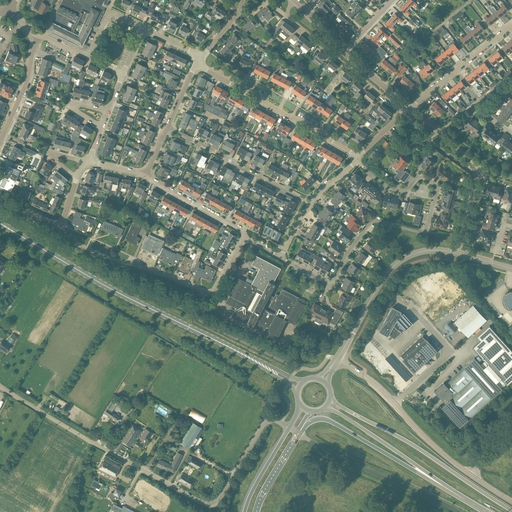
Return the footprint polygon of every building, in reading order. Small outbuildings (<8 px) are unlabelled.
[(43,0),(28,0),(26,6),(44,16),(49,6),(42,2),(43,0)] [(61,0),(47,30),(82,47),(86,39),(71,31),(81,9),(84,5),(73,0),(61,0)] [(73,0),(84,5),(81,9),(87,12),(83,18),(85,19),(83,23),(91,27),(94,29),(108,0),(73,0)] [(133,0),(131,6),(133,7),(131,11),(135,13),(136,12),(139,13),(141,7),(142,6),(136,3),(137,0),(133,0)] [(205,0),(194,0),(194,1),(192,0),(186,0),(183,4),(182,6),(183,7),(185,8),(186,9),(189,5),(189,4),(190,3),(195,6),(197,3),(202,6),(205,0)] [(319,5),(326,13),(330,8),(329,6),(332,3),(329,0),(320,0),(320,1),(321,3),(319,5)] [(141,7),(139,13),(145,16),(146,13),(149,15),(151,8),(154,4),(151,2),(149,7),(146,6),(148,2),(146,1),(145,4),(144,3),(142,7),(141,7)] [(356,6),(353,9),(358,14),(364,8),(357,2),(354,4),(356,6)] [(407,11),(410,8),(405,3),(400,8),(405,13),(408,16),(410,14),(407,11)] [(499,8),(504,14),(509,10),(503,3),(500,5),(502,7),(499,8)] [(212,13),(209,10),(205,16),(210,20),(214,14),(215,14),(216,13),(222,17),(225,12),(216,6),(212,13)] [(491,8),(499,18),(504,14),(499,8),(497,11),(493,6),(491,8)] [(267,20),(271,17),(269,15),(272,12),(268,7),(261,12),(258,15),(260,17),(263,15),(267,20)] [(351,7),(346,13),(353,19),(358,14),(353,9),(351,7)] [(149,15),(151,15),(149,18),(156,21),(159,15),(160,13),(162,9),(160,8),(158,11),(151,8),(149,15)] [(491,8),(489,9),(493,14),(490,16),(494,22),(499,18),(491,8)] [(87,12),(81,9),(71,31),(86,39),(91,27),(83,23),(85,19),(83,18),(87,12)] [(159,15),(156,21),(162,24),(163,22),(165,23),(169,15),(166,13),(166,15),(162,13),(164,10),(164,9),(162,9),(159,15)] [(167,26),(170,28),(169,29),(173,31),(174,29),(174,30),(175,27),(177,27),(179,23),(173,20),(174,17),(175,18),(177,13),(171,10),(169,15),(172,17),(170,19),(167,26)] [(395,13),(390,18),(395,23),(398,20),(401,23),(403,21),(400,18),(395,13)] [(420,17),(416,13),(408,21),(421,33),(422,33),(424,36),(425,34),(432,29),(428,25),(425,29),(418,22),(418,21),(417,20),(420,17)] [(345,18),(340,14),(337,17),(341,21),(337,25),(345,32),(349,28),(342,21),(345,18)] [(490,25),(494,22),(490,16),(488,18),(486,16),(484,18),(490,25)] [(192,19),(190,18),(188,21),(191,23),(188,29),(192,30),(195,24),(196,22),(196,21),(192,19)] [(393,26),(395,23),(390,18),(385,23),(390,28),(391,28),(394,31),(396,29),(393,26)] [(253,22),(251,19),(243,26),(246,31),(254,25),(255,27),(258,24),(256,21),(253,22)] [(289,24),(286,21),(285,22),(285,21),(283,23),(281,22),(272,32),(277,36),(280,32),(288,38),(291,35),(295,30),(289,24)] [(186,23),(183,22),(181,26),(180,27),(178,32),(186,35),(187,32),(188,31),(188,29),(185,27),(186,23)] [(477,26),(475,28),(479,34),(484,30),(478,22),(476,24),(477,26)] [(475,37),(479,34),(475,28),(472,30),(467,24),(466,26),(467,27),(475,37)] [(194,30),(192,35),(195,37),(202,41),(205,36),(200,33),(201,31),(202,31),(203,28),(199,25),(195,31),(194,30)] [(466,36),(470,41),(475,37),(467,27),(465,29),(468,33),(466,36)] [(376,33),(381,38),(383,35),(386,38),(388,36),(385,33),(380,28),(376,33)] [(392,35),(402,44),(405,41),(395,31),(392,35)] [(381,38),(376,33),(371,38),(376,43),(379,46),(381,44),(378,41),(381,38)] [(230,40),(238,47),(241,44),(240,44),(242,42),(240,40),(240,39),(235,35),(230,40)] [(302,45),(307,40),(301,35),(296,40),(302,45)] [(402,44),(392,35),(389,37),(393,42),(398,47),(401,43),(402,44)] [(465,45),(470,41),(466,36),(463,37),(462,35),(459,37),(465,45)] [(238,47),(230,40),(226,45),(231,50),(235,45),(238,47)] [(307,40),(302,45),(300,48),(297,51),(300,53),(302,51),(306,53),(308,50),(313,45),(307,40)] [(17,50),(15,42),(10,43),(11,45),(8,51),(9,51),(5,60),(11,63),(11,64),(12,64),(14,65),(18,55),(17,54),(17,50)] [(145,48),(153,51),(156,46),(148,42),(145,48)] [(372,49),(365,43),(361,47),(368,54),(372,49)] [(449,47),(454,54),(459,50),(454,44),(449,47)] [(511,49),(507,44),(502,48),(509,55),(511,53),(509,51),(511,49)] [(226,55),(231,50),(226,45),(221,50),(226,55)] [(375,48),(384,56),(386,52),(380,46),(377,49),(376,48),(375,48)] [(454,54),(449,47),(445,51),(450,57),(454,54)] [(150,57),(153,51),(145,48),(142,53),(150,57)] [(384,56),(375,48),(373,51),(380,57),(379,58),(381,59),(384,56)] [(164,57),(171,60),(173,54),(167,51),(164,57)] [(316,52),(313,55),(315,57),(314,58),(321,64),(323,62),(324,60),(327,57),(320,51),(318,54),(316,52)] [(440,55),(445,61),(450,57),(445,51),(440,55)] [(498,51),(493,55),(501,65),(498,61),(503,57),(498,51)] [(180,57),(173,54),(171,60),(177,63),(180,57)] [(390,64),(393,61),(397,56),(395,54),(391,58),(390,57),(387,61),(384,59),(380,64),(386,69),(390,64)] [(440,65),(445,61),(440,55),(435,59),(440,65)] [(499,67),(501,65),(493,55),(488,59),(493,65),(496,63),(499,67)] [(250,60),(242,56),(242,58),(239,64),(246,67),(247,66),(250,68),(252,69),(257,60),(254,59),(255,58),(251,57),(250,60)] [(75,57),(72,63),(81,68),(84,62),(75,57)] [(180,57),(177,63),(184,66),(186,60),(180,57)] [(51,61),(42,58),(38,73),(47,76),(47,75),(52,76),(55,77),(56,74),(53,73),(48,72),(51,61)] [(261,75),(268,60),(266,59),(263,63),(262,63),(261,66),(257,65),(254,71),(261,75)] [(268,60),(261,75),(267,78),(271,72),(266,69),(268,66),(271,61),(268,60)] [(329,67),(334,71),(338,66),(331,60),(327,65),(325,67),(327,69),(329,67)] [(386,69),(392,74),(396,69),(393,67),(396,64),(395,63),(393,61),(390,64),(386,69)] [(420,63),(429,74),(434,70),(429,64),(427,66),(425,63),(424,64),(422,61),(420,63)] [(484,62),(479,66),(482,70),(484,72),(489,68),(484,62)] [(65,67),(62,73),(67,74),(72,64),(68,63),(66,68),(65,67)] [(137,63),(135,69),(143,73),(146,67),(137,63)] [(429,74),(420,63),(418,64),(420,67),(420,68),(422,70),(419,72),(424,78),(429,74)] [(97,68),(89,64),(86,71),(94,75),(97,68)] [(407,69),(404,66),(397,74),(400,77),(407,69)] [(479,66),(475,70),(479,76),(484,72),(479,66)] [(271,80),(277,83),(282,72),(284,69),(282,68),(280,71),(279,71),(277,75),(275,73),(271,80)] [(140,79),(143,73),(135,69),(132,75),(132,76),(135,77),(136,77),(140,79)] [(352,77),(342,69),(337,74),(331,82),(324,90),(330,95),(342,80),(343,81),(344,80),(347,83),(352,77)] [(282,72),(277,83),(283,86),(286,79),(288,75),(290,72),(287,70),(285,74),(282,72)] [(475,70),(470,74),(475,80),(479,76),(475,70)] [(111,74),(103,71),(100,78),(107,82),(111,74)] [(167,77),(167,76),(172,78),(168,86),(174,89),(177,81),(176,81),(178,77),(165,71),(165,72),(162,75),(167,77)] [(508,74),(506,72),(503,74),(501,71),(497,74),(501,79),(505,76),(505,77),(508,74)] [(328,80),(331,82),(337,74),(334,72),(328,80)] [(67,74),(62,73),(58,80),(68,83),(71,76),(69,75),(67,74)] [(400,81),(404,85),(414,75),(411,73),(407,77),(405,76),(400,81)] [(470,84),(475,80),(470,74),(465,78),(470,84)] [(412,82),(417,77),(414,75),(404,85),(409,90),(414,84),(412,82)] [(36,86),(37,86),(37,87),(45,90),(47,90),(49,85),(49,86),(50,84),(49,83),(50,83),(53,84),(53,85),(57,86),(59,81),(48,78),(47,82),(41,80),(40,83),(38,83),(38,84),(37,84),(36,86)] [(210,86),(207,90),(210,92),(214,86),(215,84),(206,80),(201,78),(198,85),(203,87),(205,83),(210,86)] [(72,95),(80,97),(82,88),(84,84),(84,81),(79,79),(78,86),(75,85),(72,95)] [(292,82),(286,79),(283,86),(288,89),(292,82)] [(301,88),(297,95),(302,98),(307,92),(304,90),(307,86),(312,89),(315,85),(307,79),(301,88)] [(5,83),(0,81),(0,93),(4,96),(8,98),(11,92),(13,92),(14,90),(13,88),(8,85),(9,83),(6,81),(5,81),(5,83)] [(350,88),(356,93),(354,96),(357,98),(362,92),(360,90),(363,86),(356,81),(350,88)] [(456,84),(461,91),(466,87),(461,81),(456,84)] [(452,88),(456,94),(461,91),(456,84),(452,88)] [(98,86),(97,86),(95,85),(93,89),(93,91),(91,97),(95,97),(94,100),(102,102),(104,95),(96,93),(96,92),(97,92),(98,86)] [(210,105),(213,106),(214,105),(214,103),(215,101),(216,101),(219,95),(223,89),(216,85),(214,90),(213,91),(216,93),(211,102),(210,105)] [(292,91),(297,95),(301,88),(296,85),(292,91)] [(128,86),(125,92),(133,95),(136,89),(128,86)] [(161,89),(162,90),(159,96),(163,98),(168,101),(171,94),(166,92),(167,89),(162,86),(161,89)] [(44,93),(45,90),(37,87),(35,92),(37,92),(36,95),(42,97),(41,101),(48,103),(49,100),(45,99),(45,98),(46,98),(47,94),(44,93)] [(91,88),(90,89),(90,90),(82,88),(80,97),(88,99),(88,96),(91,97),(93,91),(93,89),(91,88)] [(209,94),(210,92),(207,90),(207,91),(205,90),(204,92),(196,88),(193,95),(198,97),(200,94),(203,95),(203,94),(206,96),(207,93),(209,94)] [(452,98),(456,94),(452,88),(447,92),(452,98)] [(228,93),(229,93),(223,89),(216,101),(219,103),(223,97),(227,99),(230,94),(228,93)] [(376,97),(368,91),(364,96),(372,102),(371,103),(374,105),(376,103),(373,100),(376,97)] [(131,101),(133,95),(125,92),(123,98),(131,101)] [(312,105),(318,95),(316,94),(315,95),(311,92),(310,95),(305,101),(312,105)] [(447,102),(452,98),(447,92),(442,96),(447,102)] [(159,96),(153,94),(155,95),(153,98),(161,101),(160,105),(161,105),(166,107),(168,101),(163,98),(159,96)] [(238,98),(232,94),(225,107),(228,108),(229,106),(233,108),(235,104),(238,98)] [(312,105),(317,108),(321,102),(319,101),(321,97),(318,95),(312,105)] [(330,95),(324,104),(321,102),(317,108),(322,112),(333,97),(330,95)] [(322,112),(328,116),(332,110),(329,108),(334,101),(333,100),(335,98),(333,97),(322,112)] [(241,107),(244,101),(238,98),(235,104),(241,107)] [(197,101),(192,99),(189,106),(194,108),(196,104),(202,107),(203,103),(197,100),(197,101)] [(434,112),(444,101),(442,100),(440,102),(439,101),(437,104),(435,102),(429,107),(434,112)] [(241,107),(240,110),(238,113),(235,118),(239,120),(245,109),(248,111),(251,105),(244,101),(241,107)] [(446,104),(444,101),(434,112),(439,116),(444,110),(442,108),(446,104)] [(380,116),(381,114),(387,107),(382,103),(380,106),(377,104),(372,110),(380,116)] [(510,113),(511,111),(511,107),(507,103),(505,107),(501,104),(500,106),(510,113)] [(27,111),(24,116),(29,118),(32,120),(37,122),(40,115),(43,108),(39,106),(35,104),(32,109),(31,108),(30,110),(29,110),(28,112),(27,111)] [(507,118),(510,113),(500,106),(499,107),(502,110),(500,113),(507,118)] [(248,122),(252,124),(252,123),(254,120),(256,117),(260,110),(254,107),(250,114),(253,116),(252,118),(251,117),(248,122)] [(386,119),(387,120),(389,118),(393,112),(387,107),(381,114),(386,119)] [(117,113),(117,114),(124,117),(127,111),(119,108),(117,113)] [(154,117),(160,119),(163,113),(157,110),(156,114),(146,110),(145,113),(148,114),(151,116),(154,117)] [(261,120),(265,113),(260,110),(256,117),(261,120)] [(183,119),(197,125),(201,117),(197,116),(195,120),(190,117),(191,115),(186,112),(183,119)] [(341,125),(345,120),(349,114),(346,112),(342,118),(339,115),(335,121),(341,125)] [(68,124),(72,118),(66,113),(62,120),(60,122),(67,127),(68,125),(68,124)] [(270,116),(265,113),(261,120),(263,121),(260,128),(263,130),(270,116)] [(503,123),(507,118),(500,113),(497,116),(494,114),(493,115),(503,123)] [(124,117),(117,114),(114,119),(122,122),(123,120),(124,117)] [(276,119),(270,116),(263,130),(266,131),(269,125),(272,126),(276,119)] [(154,117),(151,124),(157,126),(160,119),(154,117)] [(201,117),(197,125),(195,128),(199,130),(197,134),(201,137),(205,129),(201,128),(202,125),(203,126),(204,122),(205,119),(201,117)] [(75,128),(79,122),(72,118),(68,124),(75,128)] [(471,129),(477,120),(476,118),(474,121),(471,119),(469,120),(467,118),(460,124),(466,129),(468,127),(471,129)] [(122,122),(114,119),(112,125),(120,128),(122,122)] [(195,130),(195,128),(197,125),(183,119),(180,126),(185,128),(187,124),(193,127),(192,128),(195,130)] [(345,120),(341,125),(347,129),(351,124),(345,120)] [(477,120),(471,129),(473,131),(472,133),(477,137),(482,130),(479,128),(480,126),(478,124),(479,121),(477,120)] [(24,123),(21,130),(36,137),(31,135),(33,129),(43,133),(45,129),(29,121),(27,125),(24,123)] [(280,134),(286,125),(280,122),(275,131),(273,130),(269,137),(271,138),(273,135),(275,136),(277,133),(280,134)] [(212,130),(210,135),(212,136),(209,141),(214,143),(217,136),(214,134),(219,125),(216,123),(214,127),(212,130)] [(482,134),(488,139),(493,132),(489,130),(492,127),(487,123),(482,130),(483,129),(485,131),(482,134)] [(85,125),(81,132),(88,136),(92,130),(85,125)] [(118,134),(120,128),(112,125),(110,130),(118,134)] [(280,134),(278,138),(280,139),(282,136),(285,138),(283,142),(285,143),(288,138),(286,137),(291,128),(286,125),(280,134)] [(360,130),(357,128),(354,132),(357,134),(356,136),(363,140),(367,134),(363,131),(360,130)] [(143,135),(146,136),(152,138),(155,132),(149,129),(147,133),(138,129),(137,132),(139,133),(143,135)] [(205,129),(201,137),(206,139),(208,134),(210,135),(212,130),(211,130),(209,129),(208,131),(205,129)] [(269,136),(269,137),(273,130),(273,129),(270,134),(266,132),(262,139),(266,141),(269,136)] [(36,137),(21,130),(18,137),(25,140),(26,137),(30,138),(29,139),(35,141),(36,137)] [(293,147),(301,134),(295,131),(291,137),(297,141),(293,147)] [(217,136),(214,143),(218,145),(221,140),(223,141),(225,135),(219,132),(217,136)] [(488,139),(496,145),(503,135),(498,132),(496,135),(493,132),(488,139)] [(226,149),(232,139),(230,138),(229,138),(228,134),(226,133),(225,135),(223,141),(224,142),(222,147),(226,149)] [(496,145),(494,148),(497,144),(500,146),(504,149),(510,142),(507,140),(510,137),(505,133),(503,135),(496,145)] [(302,144),(306,137),(301,134),(293,147),(294,147),(295,148),(296,148),(299,142),(302,144)] [(63,141),(63,138),(56,136),(55,138),(53,146),(61,148),(63,141)] [(106,142),(113,145),(115,139),(108,136),(106,142)] [(149,145),(152,138),(146,136),(143,142),(149,145)] [(302,144),(307,147),(311,140),(306,137),(302,144)] [(64,138),(63,138),(63,141),(61,148),(68,150),(70,143),(63,141),(64,138)] [(240,143),(232,139),(226,149),(231,152),(234,147),(237,148),(240,143)] [(311,140),(307,147),(313,150),(317,143),(311,140)] [(391,145),(384,140),(380,145),(387,151),(391,145)] [(188,147),(173,141),(170,148),(175,150),(176,147),(182,150),(182,151),(185,153),(188,147)] [(113,145),(106,142),(103,147),(111,150),(113,145)] [(247,146),(242,143),(237,153),(237,154),(240,156),(244,158),(248,151),(249,149),(246,147),(247,146)] [(84,147),(77,145),(75,152),(82,154),(83,152),(86,153),(88,148),(84,147)] [(264,150),(271,153),(273,148),(267,145),(264,150)] [(317,152),(323,155),(327,149),(321,145),(317,152)] [(35,155),(36,153),(21,146),(19,149),(14,146),(9,156),(9,157),(8,159),(12,161),(14,159),(15,159),(16,155),(22,158),(24,153),(32,157),(33,154),(35,155)] [(109,156),(111,150),(103,147),(101,153),(109,156)] [(132,149),(131,152),(134,153),(137,154),(143,157),(146,151),(140,148),(139,152),(132,149)] [(251,155),(253,156),(257,148),(256,149),(255,149),(254,151),(255,152),(252,151),(251,153),(248,151),(249,149),(244,158),(249,161),(251,155)] [(257,148),(253,156),(255,157),(252,162),(257,165),(261,155),(260,157),(257,156),(260,149),(257,148)] [(323,155),(328,158),(332,152),(327,149),(323,155)] [(433,152),(430,149),(423,158),(426,160),(422,166),(428,171),(434,163),(430,160),(432,157),(430,156),(433,152)] [(332,152),(328,158),(333,161),(337,156),(337,155),(332,152)] [(197,166),(202,155),(198,153),(195,158),(192,156),(189,162),(193,165),(195,161),(198,163),(197,166)] [(140,164),(143,157),(137,154),(134,161),(140,164)] [(175,157),(167,154),(164,161),(173,165),(174,161),(180,163),(183,157),(181,156),(177,154),(175,157)] [(201,166),(204,168),(206,164),(204,163),(207,158),(202,155),(197,166),(201,168),(201,166)] [(268,159),(261,155),(257,165),(261,167),(264,162),(266,163),(268,159)] [(337,155),(337,156),(333,161),(339,165),(343,158),(337,155)] [(404,159),(401,156),(398,159),(397,158),(395,161),(396,161),(394,164),(397,166),(396,168),(397,168),(395,171),(398,173),(394,178),(398,181),(400,179),(404,182),(410,175),(405,171),(403,170),(406,166),(407,166),(409,163),(408,163),(409,162),(406,160),(406,161),(404,159)] [(203,170),(209,173),(211,169),(215,162),(211,159),(208,165),(206,164),(204,168),(203,170)] [(329,162),(327,161),(321,171),(323,172),(329,162)] [(52,167),(46,162),(42,167),(45,170),(43,173),(46,175),(44,176),(47,178),(49,176),(51,174),(48,172),(52,167)] [(218,163),(216,162),(215,162),(211,169),(214,170),(213,172),(217,174),(219,170),(217,169),(220,164),(219,164),(218,163)] [(267,170),(274,173),(276,167),(270,164),(267,170)] [(286,164),(280,176),(286,180),(289,174),(287,172),(288,169),(287,169),(289,166),(286,164)] [(16,177),(17,178),(20,171),(8,165),(3,176),(14,180),(16,177)] [(452,174),(440,165),(435,172),(442,177),(441,178),(445,181),(446,180),(449,182),(451,179),(454,181),(457,178),(453,175),(453,176),(452,175),(452,174)] [(169,166),(168,169),(162,167),(159,174),(167,177),(169,173),(171,174),(172,172),(176,174),(178,170),(173,168),(169,166)] [(219,170),(217,174),(220,176),(221,174),(224,175),(223,178),(228,168),(223,166),(221,171),(219,170)] [(283,171),(276,167),(274,173),(280,176),(283,171)] [(232,170),(228,168),(223,178),(231,182),(235,173),(232,171),(232,170)] [(55,183),(62,175),(57,171),(51,178),(54,180),(51,184),(46,182),(45,184),(44,187),(49,189),(52,191),(55,183)] [(88,173),(87,173),(85,180),(88,180),(87,183),(92,185),(93,182),(91,181),(94,174),(91,174),(92,173),(89,172),(88,173)] [(352,186),(358,191),(364,182),(361,180),(362,178),(356,173),(351,180),(353,181),(352,183),(352,185),(352,186)] [(235,178),(232,184),(240,188),(245,177),(245,175),(242,174),(241,175),(238,180),(235,178)] [(67,180),(62,175),(55,183),(52,191),(62,195),(63,192),(60,190),(62,186),(67,180)] [(108,192),(111,177),(104,175),(103,181),(108,183),(108,186),(107,186),(107,189),(105,189),(105,191),(108,192)] [(12,184),(14,180),(3,176),(0,182),(0,186),(11,191),(14,185),(12,184)] [(306,180),(311,185),(315,180),(311,176),(306,180)] [(118,178),(111,177),(108,192),(108,193),(111,193),(112,190),(115,191),(115,194),(117,195),(118,190),(120,182),(118,181),(118,178)] [(245,177),(240,188),(245,190),(242,196),(245,197),(245,196),(248,191),(250,186),(247,185),(250,179),(245,177)] [(190,184),(186,190),(193,193),(196,187),(192,185),(196,179),(193,178),(191,181),(190,184)] [(122,182),(120,182),(118,190),(125,191),(126,189),(129,189),(130,181),(123,179),(122,182)] [(186,190),(190,184),(187,182),(183,180),(180,186),(186,190)] [(311,185),(306,180),(302,185),(306,190),(311,185)] [(29,183),(25,181),(22,189),(20,195),(27,199),(29,196),(31,197),(34,190),(28,188),(27,191),(25,190),(29,183)] [(259,191),(262,185),(256,182),(253,188),(259,191)] [(358,191),(362,194),(365,191),(368,194),(373,187),(368,182),(366,184),(364,182),(358,191)] [(145,187),(138,183),(134,191),(140,195),(145,187)] [(193,193),(199,196),(202,191),(203,191),(207,185),(203,183),(199,189),(196,187),(193,193)] [(492,195),(495,185),(492,184),(492,185),(488,184),(487,187),(485,186),(482,195),(488,197),(488,194),(492,195)] [(82,189),(81,192),(81,193),(82,193),(88,195),(92,196),(94,189),(98,190),(99,187),(98,186),(96,186),(92,185),(91,187),(83,185),(82,189)] [(265,195),(268,189),(262,185),(259,191),(265,195)] [(497,185),(495,185),(492,195),(495,196),(495,199),(500,200),(502,191),(499,190),(500,188),(496,187),(497,185)] [(345,191),(353,197),(356,193),(355,192),(348,187),(345,191)] [(379,191),(373,187),(368,194),(371,196),(369,198),(375,203),(379,201),(381,196),(377,193),(379,191)] [(443,195),(442,198),(453,200),(454,195),(457,196),(458,191),(449,188),(448,192),(445,191),(444,195),(443,195)] [(203,199),(210,202),(216,190),(214,189),(210,195),(207,193),(203,199)] [(268,189),(265,195),(272,198),(275,192),(268,189)] [(511,191),(505,189),(503,199),(507,200),(506,202),(511,203),(511,200),(511,195),(511,191)] [(159,194),(152,190),(149,196),(149,197),(147,200),(155,205),(157,201),(156,200),(159,194)] [(335,195),(341,200),(344,202),(345,203),(346,201),(346,200),(345,199),(347,197),(349,194),(343,190),(341,192),(339,190),(337,193),(335,195)] [(147,194),(144,192),(138,202),(141,204),(147,194)] [(61,198),(56,195),(52,205),(51,206),(57,208),(61,198)] [(341,200),(335,195),(331,201),(334,203),(332,205),(334,207),(333,207),(337,210),(339,207),(338,205),(341,200)] [(400,199),(385,195),(383,204),(397,208),(400,199)] [(157,214),(161,217),(164,212),(165,209),(167,206),(170,200),(164,197),(161,201),(160,202),(164,204),(162,207),(161,207),(157,214)] [(216,206),(219,200),(213,197),(210,202),(216,206)] [(86,209),(88,201),(89,201),(86,200),(79,198),(77,206),(83,208),(86,209)] [(453,200),(442,198),(441,201),(443,201),(442,205),(445,206),(444,210),(452,212),(454,207),(451,206),(453,200)] [(31,205),(45,211),(51,214),(52,211),(55,212),(57,208),(51,206),(52,205),(48,203),(46,205),(36,201),(37,200),(34,199),(31,205)] [(170,200),(167,206),(173,209),(176,203),(170,200)] [(219,200),(216,206),(222,209),(226,204),(219,200)] [(286,205),(293,208),(296,202),(291,200),(289,203),(286,201),(284,204),(286,205)] [(365,206),(361,203),(357,200),(356,200),(354,202),(359,205),(357,208),(361,210),(358,213),(359,217),(364,220),(370,213),(365,210),(367,207),(365,206)] [(240,219),(249,202),(246,201),(244,206),(244,205),(240,211),(237,209),(233,215),(240,219)] [(249,202),(240,219),(246,222),(249,216),(246,214),(247,213),(248,213),(252,204),(249,202)] [(408,212),(416,214),(415,219),(420,221),(422,217),(419,216),(421,206),(409,203),(405,202),(403,213),(407,214),(408,212)] [(179,213),(183,207),(176,203),(173,209),(177,211),(173,218),(176,219),(179,213)] [(226,204),(223,209),(229,213),(232,207),(226,204)] [(286,205),(283,210),(290,214),(293,208),(286,205)] [(322,211),(330,217),(332,215),(335,216),(338,211),(342,214),(338,211),(337,210),(333,207),(331,210),(326,206),(322,211)] [(144,209),(140,207),(137,212),(141,214),(143,216),(145,212),(143,211),(144,209)] [(189,210),(183,207),(179,213),(186,216),(189,210)] [(489,220),(497,222),(499,215),(492,213),(493,210),(492,210),(488,209),(487,209),(485,214),(490,216),(489,220)] [(81,213),(75,211),(73,216),(75,216),(72,222),(71,225),(78,228),(86,232),(88,226),(91,228),(94,221),(86,217),(84,221),(79,218),(81,213)] [(330,217),(322,211),(319,216),(324,220),(322,223),(326,226),(327,227),(331,222),(328,220),(330,217)] [(193,212),(189,218),(196,222),(199,216),(193,212)] [(252,226),(256,220),(257,217),(259,214),(256,212),(253,218),(249,216),(246,222),(252,226)] [(348,212),(344,218),(351,222),(348,226),(355,232),(360,225),(357,223),(359,220),(348,212)] [(444,213),(442,213),(440,219),(437,219),(435,226),(444,228),(446,223),(447,224),(449,215),(444,213)] [(278,216),(277,219),(286,224),(289,218),(283,215),(282,218),(278,216)] [(194,224),(192,228),(195,229),(197,226),(201,228),(202,225),(205,219),(199,216),(196,222),(194,224)] [(260,219),(257,217),(256,220),(252,226),(259,229),(262,223),(258,221),(260,219)] [(212,223),(205,219),(202,225),(201,228),(200,228),(201,228),(202,225),(208,229),(212,223)] [(286,224),(277,219),(275,222),(279,224),(277,227),(278,227),(283,230),(286,224)] [(123,229),(104,220),(100,228),(119,237),(123,229)] [(497,222),(489,220),(488,224),(483,222),(483,224),(482,228),(488,230),(489,227),(495,229),(496,224),(497,222)] [(311,229),(319,234),(322,228),(324,229),(326,226),(322,223),(320,221),(317,225),(314,223),(311,229)] [(218,226),(212,223),(208,229),(215,232),(218,226)] [(140,227),(132,224),(128,233),(125,239),(128,241),(128,240),(136,244),(139,238),(135,236),(140,227)] [(275,231),(266,226),(264,231),(266,232),(266,234),(267,234),(268,235),(271,236),(271,235),(272,235),(271,236),(278,240),(281,233),(275,230),(275,231)] [(351,233),(342,226),(339,231),(338,232),(340,234),(338,237),(347,244),(350,239),(348,237),(351,233)] [(319,234),(311,229),(308,235),(310,236),(308,239),(313,242),(317,244),(318,241),(316,239),(319,234)] [(489,231),(482,229),(480,236),(483,236),(482,242),(486,243),(487,242),(491,243),(493,235),(491,235),(492,232),(489,231)] [(227,236),(225,235),(224,238),(226,239),(232,242),(235,236),(230,233),(227,236)] [(146,236),(142,243),(147,245),(146,249),(155,253),(156,252),(158,253),(164,241),(160,239),(159,242),(148,237),(146,236)] [(308,239),(304,237),(306,238),(303,243),(310,246),(313,242),(308,239)] [(232,242),(226,239),(222,245),(228,249),(232,242)] [(375,244),(369,240),(364,247),(372,253),(376,248),(380,251),(383,247),(376,242),(375,244)] [(343,248),(334,242),(329,249),(337,255),(343,248)] [(302,261),(305,256),(306,254),(308,251),(304,249),(301,247),(296,257),(302,261)] [(162,248),(159,255),(164,257),(162,261),(172,265),(173,262),(177,264),(181,255),(177,253),(176,254),(164,249),(162,248)] [(220,251),(216,257),(222,260),(225,254),(220,251)] [(306,254),(305,256),(302,261),(308,264),(311,259),(313,261),(316,255),(312,253),(311,253),(308,251),(306,254)] [(369,255),(364,251),(363,253),(361,252),(355,259),(360,262),(362,264),(368,256),(369,255)] [(206,255),(210,257),(215,260),(213,263),(218,267),(222,260),(216,257),(212,255),(208,252),(206,255)] [(181,264),(179,269),(188,273),(189,269),(190,269),(191,268),(194,269),(194,270),(197,264),(198,262),(198,261),(200,256),(196,254),(193,260),(185,257),(181,264)] [(313,261),(316,262),(314,267),(319,270),(324,263),(325,260),(326,259),(323,257),(322,259),(316,255),(313,261)] [(324,263),(319,270),(326,274),(331,264),(329,262),(325,260),(324,263)] [(356,266),(352,263),(347,270),(350,272),(350,273),(356,277),(363,268),(358,264),(356,266)] [(204,270),(198,268),(195,274),(193,279),(197,281),(200,276),(200,274),(203,276),(202,277),(211,281),(212,277),(213,278),(213,277),(213,276),(214,274),(216,270),(207,265),(204,270)] [(423,295),(419,299),(436,318),(463,294),(446,275),(423,295)] [(355,282),(346,277),(346,278),(347,278),(342,288),(350,292),(355,282)] [(503,299),(502,301),(503,302),(503,303),(503,304),(504,305),(505,306),(505,307),(506,308),(507,308),(508,309),(509,309),(511,310),(511,290),(511,291),(509,291),(508,291),(508,292),(507,292),(506,293),(505,293),(505,294),(504,295),(504,296),(503,297),(503,298),(503,299)] [(349,294),(346,293),(344,296),(342,295),(338,304),(345,308),(348,301),(349,302),(352,296),(349,294)] [(214,307),(220,310),(224,299),(218,297),(214,307)] [(220,310),(226,312),(230,302),(224,299),(220,310)] [(226,312),(231,315),(236,304),(230,302),(226,312)] [(489,318),(475,303),(473,305),(454,322),(455,322),(453,324),(450,322),(444,327),(451,335),(457,329),(455,327),(457,325),(468,337),(487,320),(489,318)] [(231,315),(237,317),(242,307),(236,304),(231,315)] [(321,323),(323,319),(326,314),(324,313),(326,310),(325,311),(321,309),(322,308),(314,305),(309,314),(317,318),(315,320),(321,323)] [(237,317),(243,320),(248,309),(242,307),(237,317)] [(402,312),(392,307),(379,331),(388,336),(389,335),(391,336),(389,338),(391,339),(392,337),(394,339),(401,333),(393,327),(396,321),(405,330),(413,323),(404,313),(402,314),(401,313),(402,312)] [(243,320),(249,322),(253,312),(248,309),(243,320)] [(334,314),(326,310),(324,313),(326,314),(323,319),(335,325),(343,312),(336,309),(334,314)] [(259,314),(253,312),(249,322),(255,325),(255,324),(259,314)] [(255,324),(261,326),(265,316),(259,313),(259,314),(255,324)] [(261,326),(266,329),(271,318),(265,316),(261,326)] [(266,329),(272,331),(277,321),(271,318),(266,329)] [(272,331),(278,334),(283,323),(277,321),(272,331)] [(278,334),(284,336),(288,326),(283,323),(278,334)] [(288,326),(284,336),(290,339),(294,328),(288,326)] [(434,391),(443,400),(443,399),(445,397),(448,401),(442,407),(440,405),(440,406),(460,428),(503,389),(502,388),(506,384),(507,385),(511,380),(511,350),(489,326),(477,337),(481,340),(479,341),(472,347),(477,352),(485,361),(481,365),(474,358),(464,368),(449,382),(446,386),(444,384),(444,382),(434,391)] [(426,338),(425,339),(422,336),(423,335),(399,356),(400,357),(401,356),(404,359),(403,360),(414,373),(438,351),(426,338)] [(0,343),(0,349),(7,353),(11,346),(2,340),(0,343)] [(117,399),(114,397),(110,401),(111,402),(104,413),(102,416),(107,419),(108,416),(117,422),(120,418),(112,412),(116,405),(119,401),(116,400),(117,399)] [(206,416),(192,408),(188,416),(202,423),(206,416)] [(201,428),(192,423),(180,443),(188,449),(189,448),(191,450),(203,430),(201,428)] [(131,424),(123,434),(134,441),(135,439),(136,439),(142,431),(131,424)] [(152,433),(146,429),(140,437),(147,441),(152,433)] [(130,447),(134,441),(123,434),(119,440),(118,439),(112,448),(118,452),(124,443),(130,447)] [(183,454),(177,451),(170,466),(167,465),(168,463),(160,459),(157,466),(165,470),(166,468),(169,470),(174,472),(183,454)] [(192,457),(188,463),(197,468),(200,463),(200,462),(192,457)] [(120,467),(105,458),(102,462),(98,470),(114,478),(118,471),(120,467)] [(133,476),(125,472),(123,476),(130,480),(133,476)] [(195,480),(182,473),(177,481),(190,488),(195,480)] [(103,484),(94,480),(91,485),(99,490),(103,484)] [(121,494),(123,490),(117,487),(116,489),(114,494),(113,496),(118,499),(120,495),(121,493),(121,494)] [(122,508),(113,503),(108,511),(135,511),(123,506),(122,508)]
